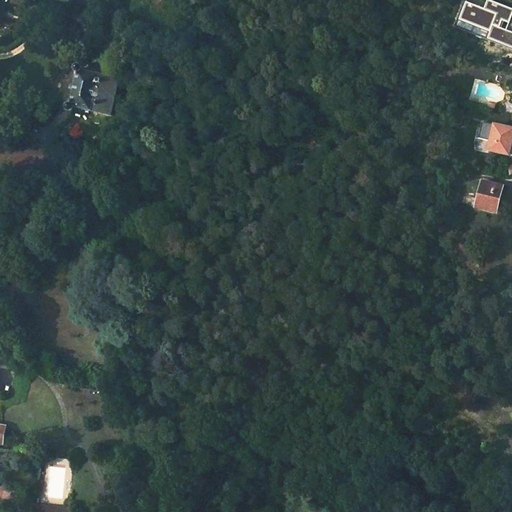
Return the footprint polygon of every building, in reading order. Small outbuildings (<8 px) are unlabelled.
[(79,70),(72,105),(112,114),(119,78),(79,70)] [(450,108),(446,123),(459,126),(462,111),(450,108)] [(511,129),(494,126),(489,150),(508,155),(511,138),(511,129)] [(482,183),(476,208),(496,213),(502,188),(482,183)] [(221,470),(235,471),(236,452),(222,452),(222,456),(221,470)] [(66,508),(37,505),(35,511),(71,511),(73,502),(67,501),(66,508)]
